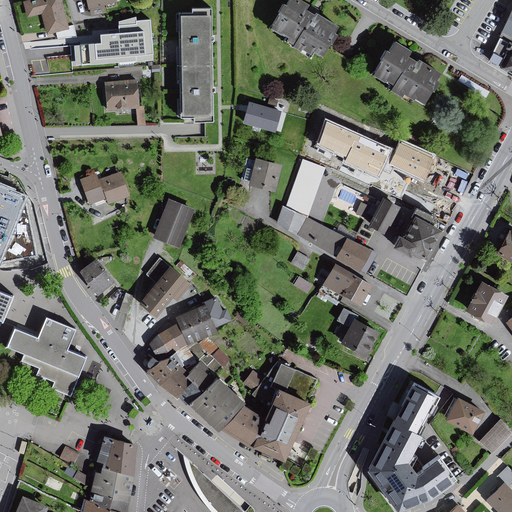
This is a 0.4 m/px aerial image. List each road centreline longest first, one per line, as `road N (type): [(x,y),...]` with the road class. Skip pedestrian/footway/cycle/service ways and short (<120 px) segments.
road 1 (residential): [(302,506),(158,402),(68,278),(38,170)]
road 2 (tertiary): [(396,359),(511,148)]
road 3 (residential): [(38,170),(0,4)]
road 4 (tertiary): [(396,359),(315,495)]
road 5 (tertiary): [(344,502),(344,467),(396,359)]
